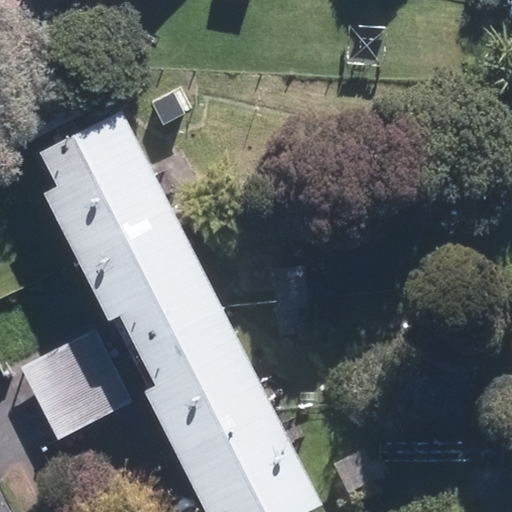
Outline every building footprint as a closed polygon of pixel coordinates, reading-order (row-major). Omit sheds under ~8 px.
[(0,151),(2,155),(79,115),(59,78),(0,108),(0,151)] [(312,511),(317,510),(116,113),(34,154),(214,511),(312,511)] [(307,331),(303,264),(270,267),(274,332),(307,331)] [(92,326),(15,366),(54,440),(131,400),(92,326)] [(463,381),(464,342),(424,342),(424,380),(463,381)] [(377,477),(361,447),(330,464),(346,494),(377,477)]
